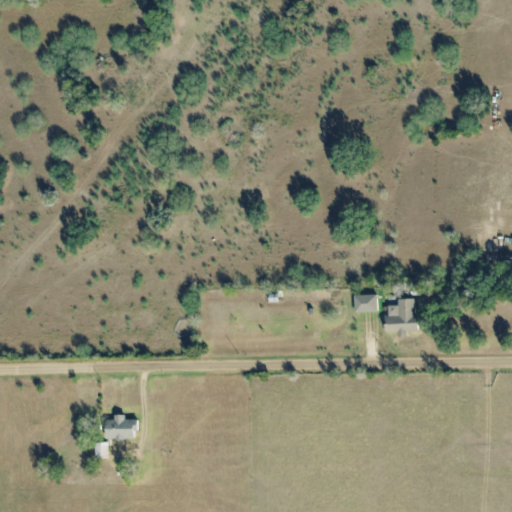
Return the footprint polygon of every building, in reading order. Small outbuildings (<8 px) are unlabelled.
[(268,294),(268,302),(278,302),(278,294),(268,294)] [(382,312),(382,295),(357,296),(358,313),(382,312)] [(386,333),(399,332),(399,339),(418,338),(417,316),(416,298),(397,300),(399,316),(385,317),(386,333)] [(380,335),(381,348),(367,349),(366,336),(380,335)] [(134,438),(134,431),(136,430),(136,419),(124,419),(124,415),(115,415),(115,419),(106,419),(106,438),(134,438)] [(107,458),(94,458),(94,443),(107,443),(107,458)]
